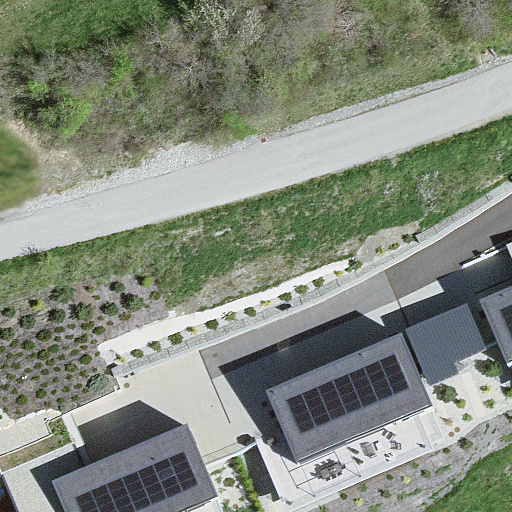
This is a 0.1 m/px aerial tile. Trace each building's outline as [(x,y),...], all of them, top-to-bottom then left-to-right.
[(511,348),(511,274),(479,289),(506,351),(511,348)] [(474,305),(413,317),(424,373),(486,361),(474,305)] [(432,393),(398,320),(259,383),(292,456),(432,393)] [(159,511),(221,486),(190,414),(56,471),(73,511),(159,511)] [(47,451),(8,466),(24,511),(65,511),(52,477),(56,476),(47,451)]
